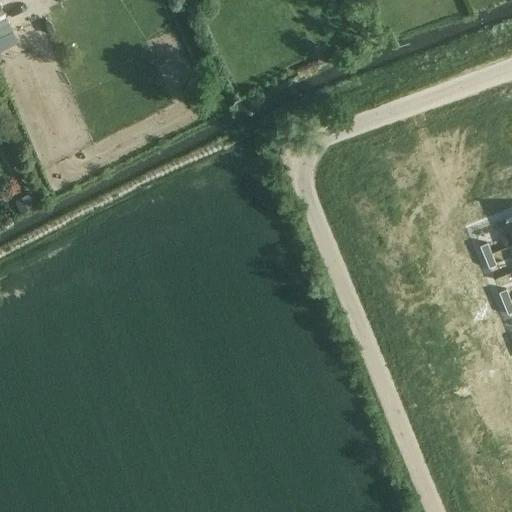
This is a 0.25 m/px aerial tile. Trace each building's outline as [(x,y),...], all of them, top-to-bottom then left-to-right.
[(12,31),(0,4),(0,44),(14,38),(11,32),(12,31)] [(28,193),(15,200),(20,211),(33,205),(28,193)] [(480,245),(484,256),(492,253),(487,242),(480,245)] [(496,265),(492,253),(484,256),(489,267),(496,265)] [(511,300),(506,289),(499,292),(503,303),(511,300)] [(511,312),(511,303),(511,300),(503,303),(507,314),(511,312)]
